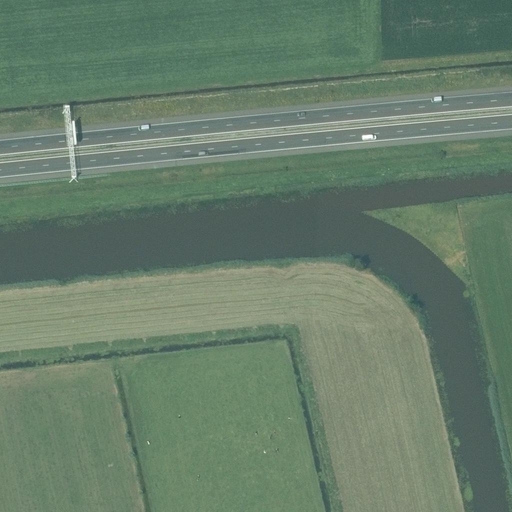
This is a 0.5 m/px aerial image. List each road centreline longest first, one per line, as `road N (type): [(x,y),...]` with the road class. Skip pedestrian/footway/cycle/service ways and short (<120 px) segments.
road 1 (motorway): [(511,99),(0,147)]
road 2 (motorway): [(0,169),(511,122)]
